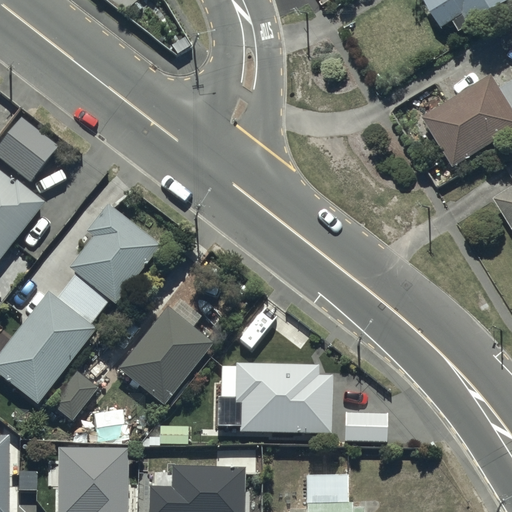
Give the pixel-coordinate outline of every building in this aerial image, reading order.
[(115,0),(131,10),(138,0),(115,0)] [(430,0),(447,25),(458,18),(465,29),(509,0),(430,0)] [(498,71),(426,113),(454,161),(511,127),(511,79),(505,83),(498,71)] [(62,144),(25,116),(0,147),(0,155),(33,181),(62,144)] [(0,267),(46,207),(0,172),(0,267)] [(511,188),(497,198),(511,220),(511,188)] [(86,234),(94,241),(68,272),(116,311),(164,253),(108,208),(86,234)] [(98,336),(49,297),(0,358),(0,379),(39,410),(98,336)] [(216,343),(170,305),(121,366),(168,404),(216,343)] [(320,365),(237,363),(236,402),(243,402),(242,430),(333,432),(335,374),(320,374),(320,365)] [(101,387),(79,370),(52,402),(75,420),(101,387)] [(388,419),(343,419),(343,448),(388,448),(388,419)] [(189,425),(161,425),(162,442),(189,442),(189,425)] [(0,511),(16,511),(18,449),(0,448),(0,511)] [(128,511),(127,452),(58,454),(59,511),(128,511)] [(244,511),(246,468),(172,465),(171,486),(150,486),(148,511),(244,511)] [(365,511),(365,502),(350,502),(350,473),(305,474),(306,509),(288,509),(288,511),(365,511)]
